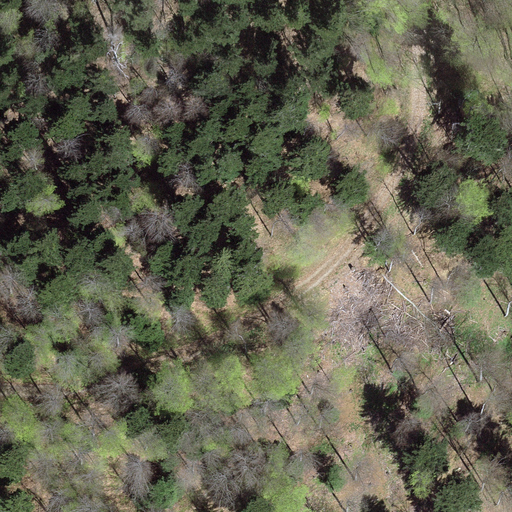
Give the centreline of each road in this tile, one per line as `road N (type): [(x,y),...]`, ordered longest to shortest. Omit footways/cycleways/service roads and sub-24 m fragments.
road 1 (track): [(422,0),(415,133),(391,187),(332,267),(246,326),(129,375),(40,394),(0,392)]
road 2 (track): [(418,511),(471,461),(511,394)]
